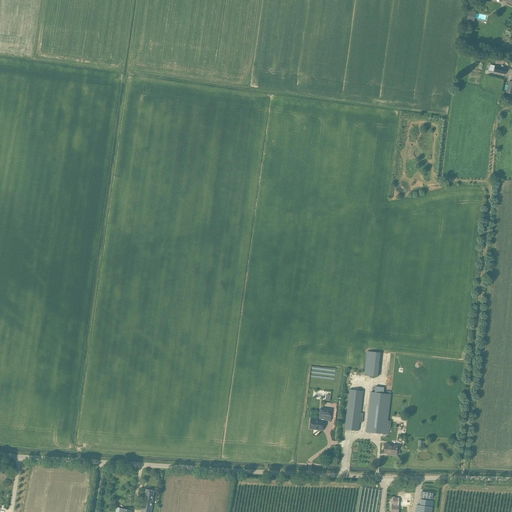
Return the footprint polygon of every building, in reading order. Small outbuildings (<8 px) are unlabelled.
[(501,67),(495,66),(493,72),(505,75),(506,68),(503,67),(501,67)] [(381,353),(368,352),(365,376),(378,377),(381,353)] [(384,387),(375,386),(375,393),(372,392),(367,432),(389,435),(390,428),(388,428),(391,395),(390,394),(391,391),(386,391),(386,394),(384,394),(384,387)] [(351,390),(346,429),(360,430),(360,422),(362,422),(363,413),(362,413),(364,391),(351,390)] [(311,418),(310,429),(323,431),(324,420),(324,417),(319,416),(319,419),(311,418)] [(384,448),(384,453),(389,453),(389,454),(392,454),(392,455),(396,456),(396,455),(397,454),(399,454),(400,449),(397,449),(398,445),(385,444),(384,448)] [(151,511),(153,499),(152,499),(154,491),(146,489),(145,498),(144,498),(141,511),(151,511)] [(410,505),(410,494),(398,494),(398,498),(393,498),(393,505),(392,505),(391,511),(398,511),(399,505),(410,505)] [(432,511),(434,501),(422,499),(421,505),(418,504),(417,511),(432,511)]
